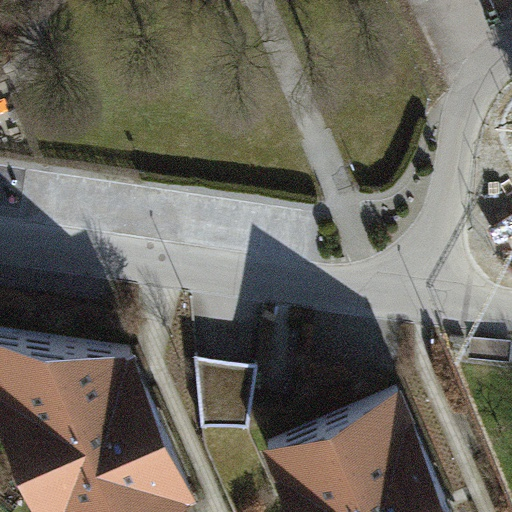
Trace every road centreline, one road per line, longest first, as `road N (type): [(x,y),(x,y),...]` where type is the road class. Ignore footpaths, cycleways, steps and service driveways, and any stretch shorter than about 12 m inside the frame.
road 1 (residential): [(424,290),(0,229)]
road 2 (residential): [(424,290),(458,133),(485,71),(511,47)]
